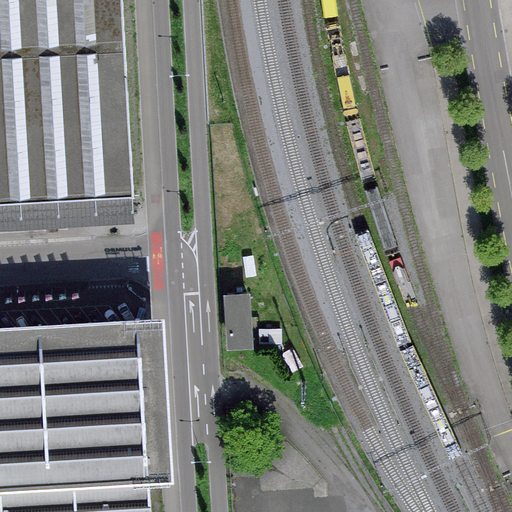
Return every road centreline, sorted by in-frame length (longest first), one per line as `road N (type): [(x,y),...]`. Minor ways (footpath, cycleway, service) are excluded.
road 1 (primary): [(159,0),(169,198),(189,256)]
road 2 (primary): [(189,256),(203,196),(191,0)]
road 3 (residential): [(477,0),(511,187)]
road 4 (residential): [(0,266),(189,256)]
road 5 (primary): [(197,405),(189,256)]
